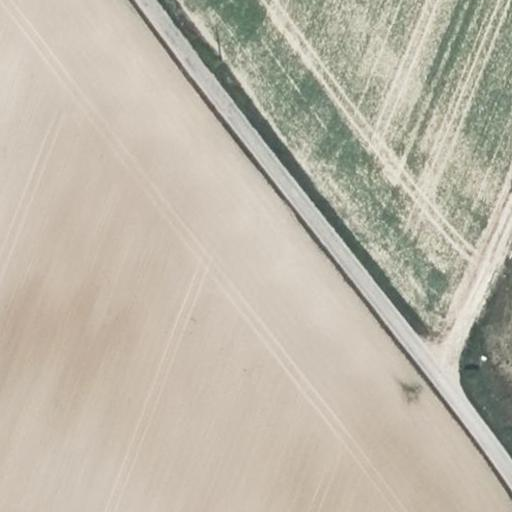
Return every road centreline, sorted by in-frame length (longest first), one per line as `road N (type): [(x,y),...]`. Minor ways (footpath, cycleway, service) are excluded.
road 1 (unclassified): [(163,0),(448,368),(511,479)]
road 2 (track): [(448,368),(511,213)]
